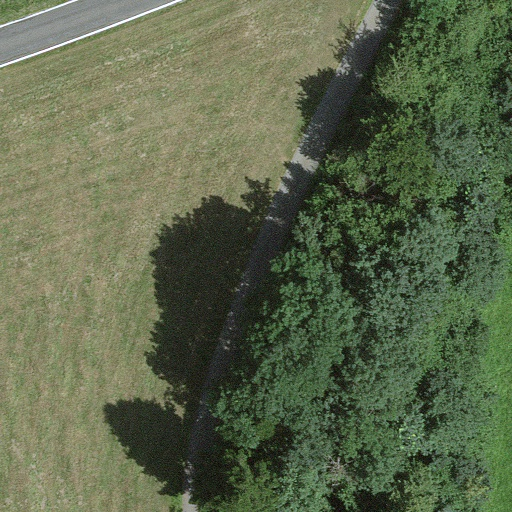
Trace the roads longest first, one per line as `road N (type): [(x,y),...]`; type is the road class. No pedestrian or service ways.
road 1 (track): [(199,511),(207,433),(235,336),(386,0)]
road 2 (unclassified): [(126,0),(0,45)]
